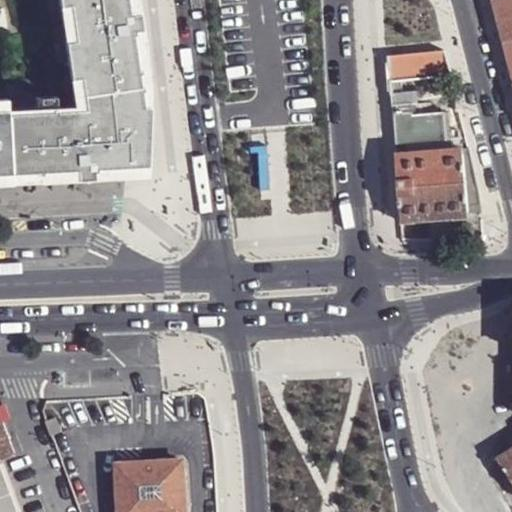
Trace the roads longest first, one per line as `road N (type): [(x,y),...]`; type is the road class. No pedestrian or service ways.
road 1 (trunk): [(344,511),(342,316),(293,0)]
road 2 (trunk): [(243,0),(289,323),(293,511)]
road 3 (secondary): [(182,0),(223,275)]
road 4 (secondary): [(368,260),(352,220),(339,0)]
road 5 (tertiary): [(223,275),(0,283)]
road 6 (residential): [(511,213),(467,0)]
road 7 (secondary): [(413,511),(375,308)]
road 8 (secondary): [(234,319),(255,511)]
road 9 (residential): [(10,362),(146,356),(144,317)]
road 10 (residential): [(61,511),(10,362)]
road 11 (tertiary): [(368,260),(223,275)]
road 12 (tertiary): [(0,322),(144,317)]
road 13 (tertiary): [(375,308),(415,312),(511,273)]
road 14 (tertiary): [(511,263),(368,260)]
road 15 (tertiary): [(234,319),(375,308)]
